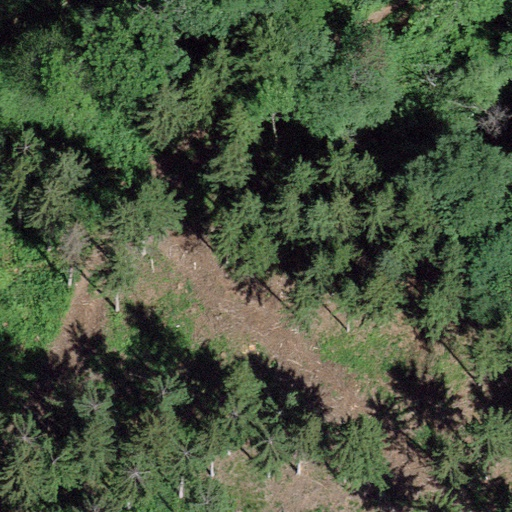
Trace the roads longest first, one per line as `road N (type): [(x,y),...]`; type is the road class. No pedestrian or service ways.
road 1 (motorway): [(401,0),(87,511)]
road 2 (motorway): [(380,511),(511,298)]
